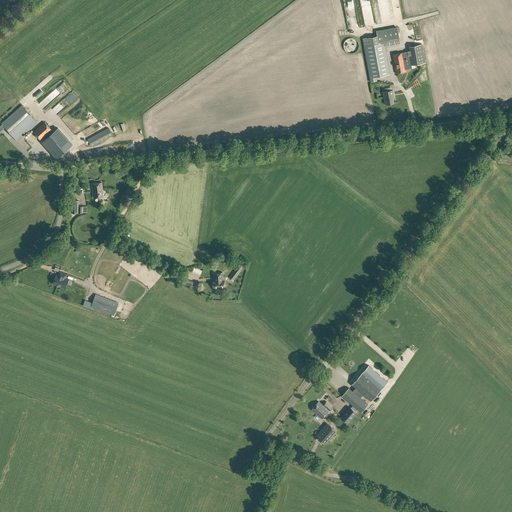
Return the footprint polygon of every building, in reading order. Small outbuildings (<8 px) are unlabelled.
[(381,3),(382,11),(391,10),(389,1),(381,3)] [(364,46),(370,81),(377,80),(376,77),(390,74),(384,45),(400,43),(397,27),(376,31),(377,36),(362,38),(364,46)] [(348,53),(349,53),(351,53),(352,53),(353,53),(354,53),(354,52),(355,52),(356,51),(357,50),(358,49),(358,47),(358,46),(359,45),(358,43),(358,42),(357,41),(356,40),(355,39),(353,38),(352,38),(351,38),(350,38),(349,38),(348,38),(347,39),(346,40),(345,40),(344,41),(344,42),(343,43),(343,44),(343,46),(343,47),(344,48),(344,49),(345,50),(345,51),(346,51),(347,52),(348,53)] [(392,54),(396,73),(406,71),(406,69),(412,68),(411,65),(425,62),(422,44),(409,46),(410,55),(408,55),(407,51),(403,52),(392,54)] [(383,92),(385,104),(394,103),(393,99),(395,99),(393,90),(392,90),(383,92)] [(45,101),(39,106),(44,111),(49,107),(45,101)] [(68,108),(68,104),(66,104),(61,104),(62,108),(57,108),(57,111),(59,111),(59,113),(65,112),(65,108),(68,108)] [(1,132),(5,128),(13,136),(17,141),(38,123),(33,118),(22,105),(1,123),(2,124),(0,126),(0,133),(1,132)] [(33,132),(40,140),(52,130),(45,122),(33,132)] [(90,145),(91,147),(113,135),(112,133),(109,127),(87,139),(90,145)] [(60,131),(58,128),(52,133),(49,135),(42,141),(57,158),(59,155),(72,144),(60,131)] [(92,183),(93,198),(103,197),(102,182),(92,183)] [(70,213),(83,213),(83,206),(79,206),(79,200),(71,200),(70,213)] [(244,267),(240,264),(232,274),(231,275),(229,278),(232,280),(233,281),(234,280),(235,278),(244,267)] [(56,275),(52,283),(65,288),(68,280),(64,278),(66,274),(59,272),(58,276),(56,275)] [(223,272),(213,273),(213,281),(212,281),(213,287),(225,286),(224,280),(223,280),(223,272)] [(193,281),(181,277),(179,282),(191,287),(193,281)] [(91,306),(114,315),(118,303),(95,294),(91,306)] [(352,391),(349,387),(342,395),(361,412),(368,404),(360,398),(363,394),(371,401),(388,382),(368,365),(352,384),(355,387),(352,391)] [(311,409),(322,419),(332,407),(326,401),(323,405),(318,401),(311,409)] [(347,422),(356,412),(350,406),(341,417),(341,418),(339,420),(344,424),(346,422),(347,422)] [(317,435),(325,443),(336,430),(327,423),(317,435)]
